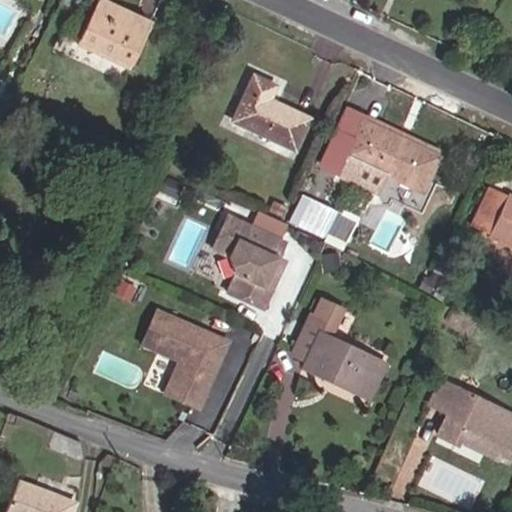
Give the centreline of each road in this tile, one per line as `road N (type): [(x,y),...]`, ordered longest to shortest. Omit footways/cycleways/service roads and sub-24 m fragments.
road 1 (residential): [(382,511),(136,444),(0,395)]
road 2 (residential): [(279,0),(511,108)]
